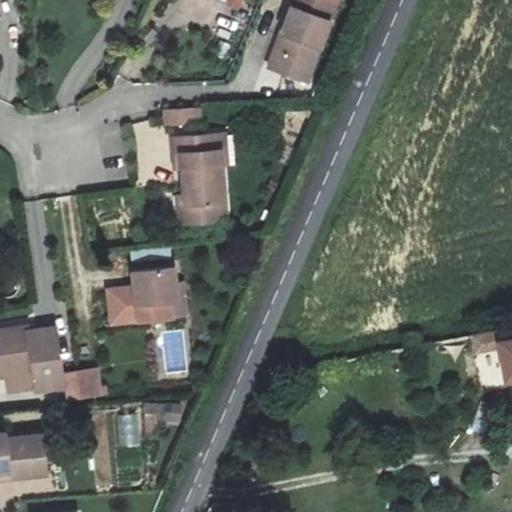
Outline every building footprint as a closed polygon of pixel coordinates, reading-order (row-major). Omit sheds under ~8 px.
[(207,0),(237,10),(240,0),(207,0)] [(294,0),(265,65),(303,82),(339,0),(294,0)] [(202,123),(201,107),(164,108),(165,124),(202,123)] [(177,166),(186,165),(189,196),(177,196),(179,222),(227,218),(221,132),(175,136),(177,166)] [(184,283),(177,284),(176,274),(133,277),(133,287),(107,289),(110,324),(187,318),(184,283)] [(36,392),(64,387),(66,402),(101,398),(96,369),(62,375),(54,328),(23,333),(22,325),(0,328),(0,378),(8,377),(10,392),(35,388),(36,392)] [(147,402),(146,417),(184,420),(185,404),(147,402)] [(141,446),(138,413),(115,415),(117,448),(141,446)] [(0,479),(46,475),(43,439),(9,442),(8,432),(0,433),(0,479)]
